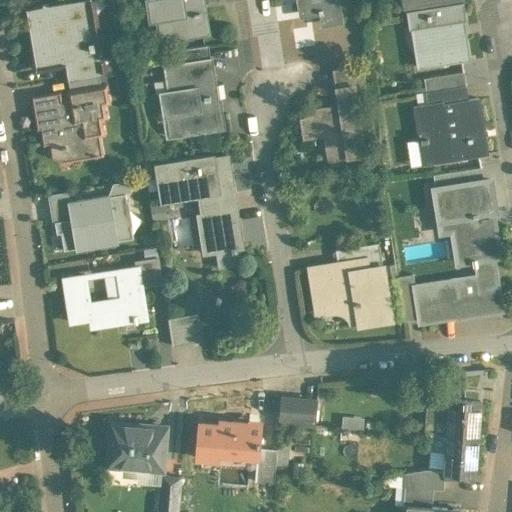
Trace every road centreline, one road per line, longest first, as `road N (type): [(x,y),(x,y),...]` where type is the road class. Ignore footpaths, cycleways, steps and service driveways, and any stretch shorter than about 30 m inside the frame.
road 1 (residential): [(41,395),(0,87)]
road 2 (residential): [(270,91),(264,152),(294,364)]
road 3 (residential): [(294,364),(41,395)]
road 4 (residential): [(511,347),(294,364)]
